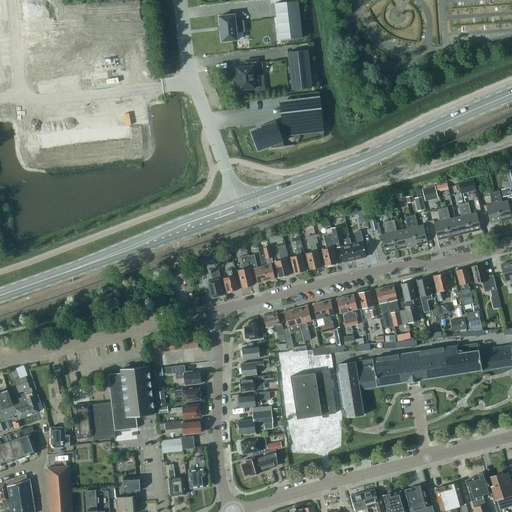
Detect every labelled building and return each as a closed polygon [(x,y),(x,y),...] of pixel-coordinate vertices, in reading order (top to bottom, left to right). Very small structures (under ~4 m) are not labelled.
[(39,0),(40,4),(24,5),(26,16),(26,17),(47,14),(46,4),(53,3),(52,0),(39,0)] [(274,3),(279,41),(303,38),(298,0),(274,3)] [(100,2),(93,3),(95,15),(101,15),(102,21),(106,21),(106,22),(114,21),(114,20),(124,19),(122,5),(101,7),(100,2)] [(26,16),(25,16),(26,25),(27,25),(27,28),(43,26),(43,33),(56,31),(55,24),(48,25),(47,14),(26,17),(26,16)] [(222,41),(237,40),(236,32),(244,31),(243,21),(235,22),(234,14),(219,16),(222,41)] [(152,45),(139,47),(140,47),(142,67),(141,67),(141,68),(154,66),(152,45)] [(139,47),(129,48),(132,68),(141,67),(142,67),(140,47),(139,47)] [(129,48),(119,49),(122,69),(132,68),(129,48)] [(110,50),(109,50),(111,70),(112,70),(122,69),(119,49),(110,50)] [(110,50),(97,52),(99,72),(112,71),(112,70),(111,70),(109,50),(110,50)] [(292,90),(312,87),(308,50),(288,52),(292,90)] [(84,53),(71,55),(74,75),(73,75),(86,74),(84,53)] [(71,55),(61,56),(63,76),(73,75),(74,75),(71,55)] [(61,56),(51,57),(53,77),(63,76),(61,56)] [(41,58),(43,78),(44,78),(53,77),(51,57),(41,58)] [(41,58),(28,59),(31,80),(44,79),(44,78),(43,78),(41,58)] [(246,89),(254,88),(254,91),(265,90),(262,70),(259,70),(258,59),(245,61),(246,67),(237,68),(238,81),(236,81),(238,92),(246,91),(246,89)] [(283,121),(275,124),(274,122),(275,121),(260,126),(260,127),(261,127),(262,129),(253,132),(259,149),(271,145),(272,147),(271,147),(271,148),(294,145),(294,144),(283,146),(279,134),(285,131),(299,130),(299,133),(322,130),(323,137),(319,98),(281,103),(283,121)] [(43,143),(33,145),(34,158),(44,157),(46,172),(130,163),(128,140),(132,140),(132,133),(127,134),(127,138),(44,147),(43,143)] [(475,187),(473,179),(458,183),(460,191),(475,187)] [(422,189),(423,196),(425,202),(438,198),(436,191),(435,186),(422,189)] [(499,190),(494,192),(501,220),(511,218),(507,201),(502,202),(499,190)] [(490,223),(501,220),(494,192),(489,193),(491,205),(486,206),(490,223)] [(398,205),(406,203),(405,197),(396,199),(398,205)] [(425,210),(422,197),(414,198),(417,211),(425,210)] [(468,202),(462,204),(470,232),(481,230),(476,213),(471,214),(468,202)] [(459,235),(470,232),(462,204),(458,205),(460,216),(455,218),(459,235)] [(449,237),(459,235),(455,218),(450,219),(447,207),(441,209),(449,237)] [(449,237),(441,209),(437,210),(439,221),(434,223),(438,240),(449,237)] [(415,215),(409,216),(417,245),(427,242),(423,225),(418,227),(415,215)] [(406,247),(417,245),(409,216),(404,217),(407,229),(402,230),(406,247)] [(378,222),(376,223),(374,218),(369,219),(371,231),(380,229),(378,222)] [(318,222),(320,229),(329,226),(327,219),(318,222)] [(396,250),(406,247),(402,230),(397,232),(394,220),(388,221),(396,250)] [(396,250),(388,221),(383,222),(386,234),(381,235),(385,252),(396,250)] [(331,229),(332,233),(333,240),(335,248),(339,247),(343,262),(355,259),(351,244),(349,238),(343,240),(340,226),(331,229)] [(357,242),(351,244),(355,259),(366,257),(360,231),(355,233),(357,242)] [(331,240),(333,240),(332,233),(323,235),(327,249),(322,250),(325,266),(337,264),(331,240)] [(306,254),(310,270),(321,267),(317,251),(315,244),(317,243),(315,235),(308,237),(311,252),(306,254)] [(275,261),(279,278),(290,275),(286,259),(288,258),(285,244),(277,246),(280,260),(275,261)] [(267,265),(262,266),(266,281),(275,279),(271,264),(273,264),(269,247),(263,248),(267,265)] [(290,257),(294,274),(306,271),(302,254),(300,248),(297,249),(294,250),(296,256),(290,257)] [(249,268),(248,262),(250,261),(249,256),(248,255),(240,257),(243,269),(238,271),(242,288),(253,285),(249,268)] [(257,283),(266,281),(262,266),(257,267),(254,255),(249,256),(250,261),(252,269),(254,269),(257,283)] [(204,276),(201,262),(192,264),(196,278),(204,276)] [(511,287),(511,264),(511,262),(501,264),(505,282),(510,280),(511,287)] [(482,264),(471,267),(475,283),(482,282),(484,288),(484,292),(490,291),(496,289),(493,275),(485,277),(482,264)] [(456,270),(459,285),(463,284),(464,290),(459,291),(463,306),(473,304),(469,287),(468,287),(467,283),(471,282),(467,268),(456,270)] [(213,280),(207,282),(211,298),(212,297),(212,298),(219,297),(219,296),(223,295),(220,284),(222,283),(218,269),(211,271),(213,280)] [(238,288),(235,276),(233,276),(231,270),(227,271),(228,277),(223,278),(226,292),(238,290),(238,288)] [(446,273),(433,276),(437,292),(439,300),(445,299),(443,291),(450,289),(446,273)] [(420,279),(416,280),(422,304),(419,304),(421,310),(429,308),(426,295),(431,294),(427,278),(425,278),(424,278),(421,278),(420,279)] [(401,284),(405,301),(404,301),(405,307),(409,323),(418,321),(416,311),(415,311),(414,305),(413,302),(412,302),(412,300),(416,299),(412,281),(410,282),(408,281),(406,282),(405,283),(401,284)] [(393,285),(384,287),(393,327),(408,323),(406,318),(401,319),(396,300),(397,300),(393,285)] [(385,328),(393,327),(384,287),(375,289),(379,304),(380,304),(385,328)] [(496,289),(490,291),(491,296),(493,295),(496,307),(500,306),(496,289)] [(358,293),(364,319),(377,316),(375,309),(374,309),(369,290),(358,293)] [(354,294),(345,296),(351,326),(358,324),(356,317),(355,311),(352,312),(352,310),(357,309),(354,294)] [(345,327),(351,326),(345,296),(336,298),(340,314),(345,312),(345,314),(343,315),(345,327)] [(330,300),(322,302),(328,331),(334,330),(332,320),(331,321),(329,316),(334,315),(330,300)] [(328,331),(322,302),(313,304),(318,327),(321,326),(322,333),(328,331)] [(302,323),(299,323),(301,330),(304,341),(310,339),(306,322),(311,320),(307,305),(298,308),(300,314),(302,323)] [(290,333),(301,330),(299,323),(302,323),(300,314),(298,308),(283,311),(288,329),(289,328),(290,333)] [(466,313),(468,321),(479,318),(478,311),(466,313)] [(285,340),(283,330),(281,323),(280,324),(277,313),(263,317),(266,328),(267,327),(268,328),(272,327),(272,326),(275,325),(278,336),(284,335),(285,340)] [(450,321),(452,331),(466,329),(464,318),(450,321)] [(468,328),(481,325),(479,318),(468,321),(467,321),(468,328)] [(250,338),(250,340),(259,339),(257,321),(248,322),(248,327),(244,327),(244,333),(244,334),(244,336),(245,337),(245,339),(250,338)] [(289,328),(288,329),(283,330),(285,340),(291,339),(290,333),(289,328)] [(344,346),(354,344),(353,336),(343,337),(344,346)] [(377,385),(406,381),(407,383),(419,381),(419,379),(481,369),(481,370),(511,365),(511,352),(511,349),(511,345),(477,351),(476,343),(457,346),(338,364),(347,417),(364,415),(360,389),(377,386),(377,385)] [(264,350),(259,350),(258,346),(241,348),(242,350),(241,352),(241,354),(242,355),(243,360),(260,358),(260,357),(265,356),(264,350)] [(313,349),(313,356),(331,354),(330,347),(313,349)] [(262,359),(263,362),(240,364),(242,376),(257,374),(256,367),(269,365),(268,359),(262,359)] [(108,375),(111,401),(111,402),(114,431),(115,430),(137,428),(136,416),(154,414),(148,366),(130,368),(129,364),(125,365),(125,368),(120,369),(121,373),(108,375)] [(171,367),(172,373),(175,373),(176,379),(184,378),(185,385),(201,383),(202,383),(201,372),(192,373),(192,371),(185,372),(184,365),(171,367)] [(329,370),(290,376),(297,419),(336,413),(329,370)] [(239,386),(239,389),(240,390),(241,392),(261,390),(261,383),(278,381),(277,374),(253,377),(254,379),(239,380),(240,385),(239,386)] [(21,382),(24,391),(30,389),(25,375),(19,377),(21,382)] [(21,382),(19,377),(14,379),(18,393),(23,391),(24,391),(21,382)] [(60,377),(52,379),(56,394),(63,393),(60,377)] [(174,390),(174,397),(183,396),(183,402),(201,400),(200,399),(202,399),(201,393),(200,393),(200,387),(174,390)] [(28,404),(26,404),(30,415),(40,411),(36,403),(40,401),(38,394),(34,395),(31,388),(30,389),(24,391),(23,391),(24,393),(28,404)] [(0,392),(0,402),(5,416),(6,421),(14,418),(12,413),(15,412),(13,406),(7,390),(0,392)] [(166,405),(164,390),(155,391),(157,406),(166,405)] [(269,391),(254,393),(254,395),(238,396),(239,402),(238,403),(238,406),(239,407),(239,408),(260,406),(260,400),(270,399),(269,391)] [(24,393),(21,394),(22,397),(12,400),(19,419),(30,415),(26,404),(28,404),(24,393)] [(116,437),(115,430),(114,431),(111,402),(90,404),(73,406),(77,438),(96,436),(96,439),(116,437)] [(171,413),(183,412),(183,419),(200,417),(200,416),(201,416),(200,405),(199,405),(190,406),(190,405),(182,406),(182,407),(171,408),(171,413)] [(239,428),(238,429),(238,431),(239,433),(239,434),(255,432),(254,427),(264,426),(264,423),(272,422),(271,411),(271,406),(252,408),(253,413),(252,413),(253,419),(238,421),(239,428)] [(282,416),(281,408),(273,409),(274,417),(282,416)] [(165,429),(165,430),(183,428),(183,434),(201,432),(200,420),(182,422),(182,421),(164,423),(165,429)] [(31,438),(35,436),(32,426),(23,429),(25,436),(19,438),(25,456),(26,457),(37,453),(31,438)] [(51,444),(54,447),(54,452),(61,452),(60,447),(70,447),(69,435),(65,435),(65,427),(51,427),(51,444)] [(9,442),(15,460),(25,456),(19,438),(17,431),(14,432),(16,440),(9,442)] [(182,449),(194,448),(193,436),(181,437),(182,449)] [(161,441),(163,453),(182,451),(180,438),(161,441)] [(0,449),(5,464),(15,460),(9,442),(2,445),(0,439),(0,449)] [(239,442),(240,448),(241,449),(241,450),(242,450),(243,454),(259,450),(259,452),(268,451),(266,444),(259,446),(257,439),(240,442),(239,442)] [(91,450),(90,443),(76,445),(77,452),(91,450)] [(242,461),(244,465),(241,466),(244,475),(250,473),(251,476),(261,472),(261,470),(277,465),(275,449),(255,454),(256,457),(242,461)] [(196,469),(189,470),(191,488),(192,488),(194,489),(197,488),(198,487),(205,486),(204,477),(206,477),(205,468),(203,468),(203,467),(205,466),(204,457),(195,458),(196,469)] [(168,470),(171,495),(178,494),(178,495),(183,495),(183,494),(185,494),(183,477),(175,478),(173,464),(169,465),(170,470),(168,470)] [(47,468),(50,511),(72,511),(69,466),(47,468)] [(488,511),(486,504),(483,505),(481,498),(483,497),(482,494),(490,492),(485,474),(482,473),(482,472),(478,474),(477,476),(476,476),(477,477),(465,481),(475,511),(488,511)] [(501,474),(491,477),(495,489),(493,490),(496,499),(498,507),(508,504),(509,507),(511,505),(511,489),(507,473),(501,475),(501,474)] [(26,474),(4,481),(5,483),(6,491),(8,491),(8,486),(9,486),(27,480),(26,474)] [(136,496),(135,491),(140,491),(139,477),(123,478),(123,487),(124,497),(115,497),(116,511),(134,511),(134,496),(136,496)] [(9,486),(8,486),(8,491),(11,511),(31,511),(32,511),(34,511),(29,479),(28,480),(27,480),(9,486)] [(435,489),(440,511),(450,508),(450,511),(456,511),(455,507),(460,506),(461,511),(467,511),(465,504),(463,505),(457,482),(447,485),(447,486),(435,489)] [(404,490),(410,511),(428,506),(422,485),(413,487),(413,488),(404,490)] [(109,511),(108,489),(85,490),(86,511),(109,511)] [(374,489),(362,493),(367,508),(375,506),(376,511),(383,511),(384,511),(382,504),(378,505),(374,489)] [(406,511),(401,491),(392,493),(383,496),(387,511),(406,511)] [(367,511),(366,508),(367,508),(362,493),(351,496),(355,511),(361,510),(361,511),(367,511)]
